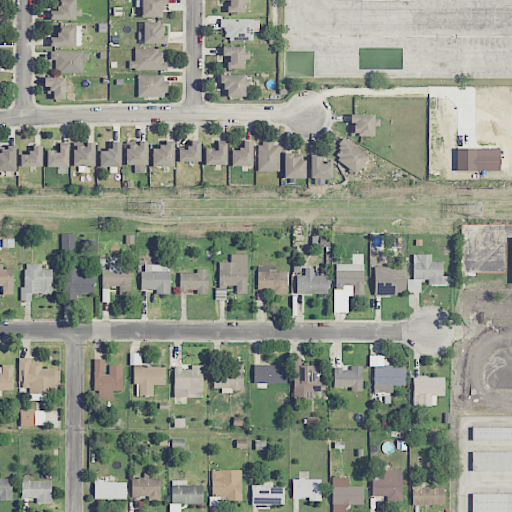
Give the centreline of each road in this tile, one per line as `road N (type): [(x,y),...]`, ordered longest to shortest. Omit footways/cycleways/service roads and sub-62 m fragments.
road 1 (residential): [(433,330),(0,329)]
road 2 (residential): [(309,117),(0,119)]
road 3 (residential): [(76,511),(76,330)]
